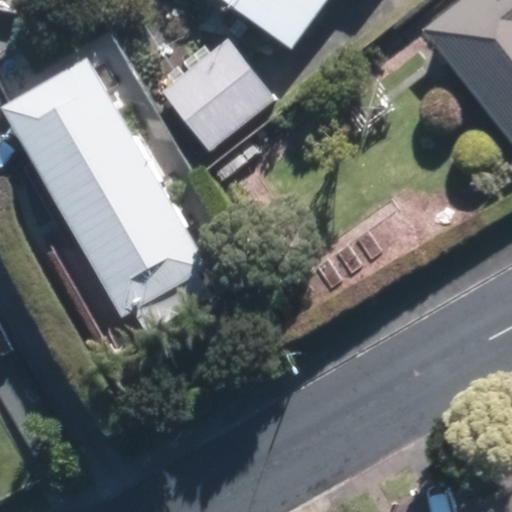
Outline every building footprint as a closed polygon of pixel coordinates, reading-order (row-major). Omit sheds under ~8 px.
[(14,0),(0,0),(0,26),(23,13),(14,0)] [(247,0),(316,51),(354,0),(247,0)] [(511,0),(480,0),(450,23),(511,103),(511,0)] [(237,42),(173,90),(215,146),(280,98),(237,42)] [(108,61),(27,109),(155,319),(236,271),(108,61)]
